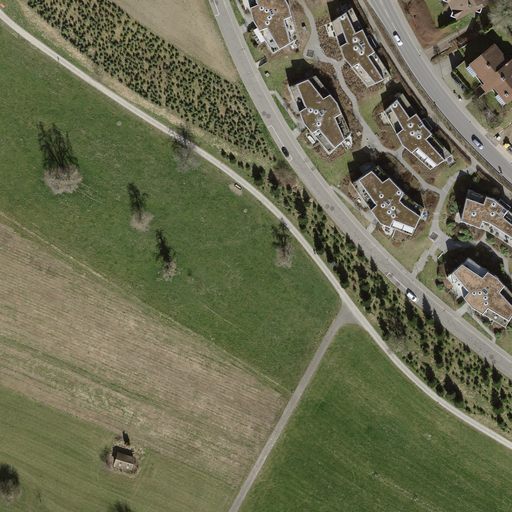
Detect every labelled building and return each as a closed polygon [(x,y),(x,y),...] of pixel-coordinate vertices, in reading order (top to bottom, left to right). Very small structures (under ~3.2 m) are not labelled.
[(286,0),(248,0),(253,20),(273,53),(298,38),(289,5),(286,0)] [(443,0),(444,1),(451,3),(453,9),(451,16),(457,18),(473,11),(471,7),(473,6),(482,2),(484,5),(495,0),(443,0)] [(471,7),(473,11),(474,10),(481,13),(482,6),(484,5),(482,2),(473,6),(471,7)] [(353,7),(332,22),(345,58),(368,86),(391,76),(369,42),(353,7)] [(481,87),(486,94),(492,89),(506,105),(511,99),(511,59),(509,62),(494,45),(469,66),(485,84),(481,87)] [(316,75),(289,86),(304,123),(330,152),(351,134),(337,102),(316,75)] [(403,93),(385,111),(403,144),(431,169),(452,155),(425,126),(403,93)] [(379,165),(352,183),(381,222),(412,235),(424,208),(410,198),(379,165)] [(511,213),(493,198),(466,189),(459,222),(485,230),(511,248),(511,213)] [(469,257),(447,276),(472,306),(506,326),(511,315),(511,292),(497,276),(469,257)] [(116,463),(131,468),(134,459),(119,454),(116,463)]
